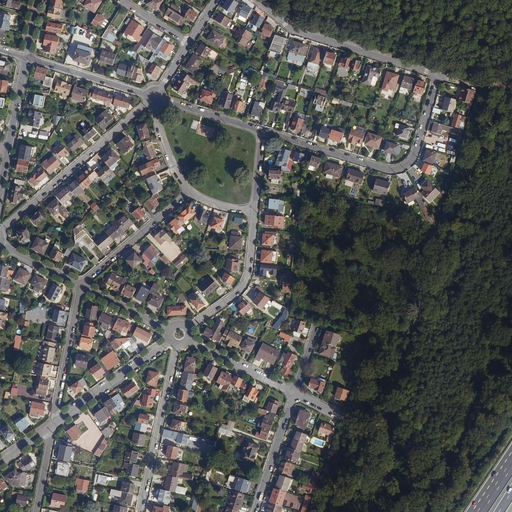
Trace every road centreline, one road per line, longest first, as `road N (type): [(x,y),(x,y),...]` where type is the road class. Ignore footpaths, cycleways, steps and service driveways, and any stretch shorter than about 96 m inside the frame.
road 1 (residential): [(262,132),(400,168),(415,150),(438,74),(292,30),(257,0)]
road 2 (residential): [(153,96),(0,232)]
road 3 (residential): [(177,345),(141,511)]
road 4 (residential): [(254,211),(243,287),(187,328)]
road 5 (residential): [(170,341),(53,424)]
road 6 (residential): [(81,284),(53,424)]
road 7 (residential): [(189,191),(81,284)]
road 8 (residential): [(25,58),(153,96)]
road 9 (residential): [(294,392),(254,511)]
